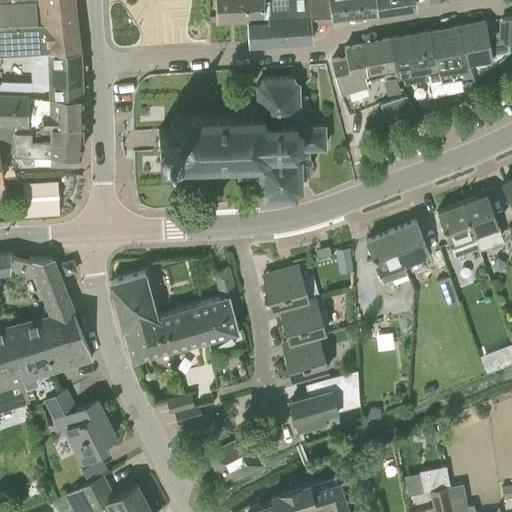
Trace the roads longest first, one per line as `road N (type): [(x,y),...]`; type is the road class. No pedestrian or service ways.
road 1 (unclassified): [(97,64),(311,51),(345,31),(511,1)]
road 2 (residential): [(189,511),(117,369),(87,235)]
road 3 (tertiary): [(235,225),(357,198),(511,135)]
road 4 (residential): [(235,225),(268,378),(211,394)]
road 5 (tertiary): [(104,234),(97,64)]
road 6 (tertiary): [(104,234),(235,225)]
